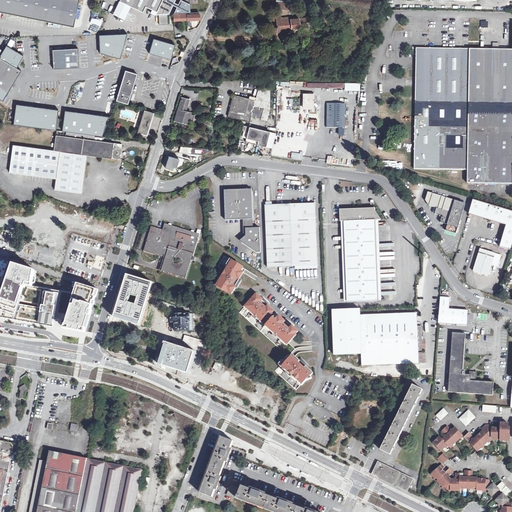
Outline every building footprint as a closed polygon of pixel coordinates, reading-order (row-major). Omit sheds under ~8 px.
[(0,0),(0,11),(74,26),(79,0),(0,0)] [(168,14),(169,14),(175,0),(119,0),(113,14),(124,20),(131,6),(143,12),(145,6),(156,12),(155,14),(159,14),(168,14)] [(187,12),(190,12),(189,0),(179,0),(173,13),(187,12)] [(277,2),(276,8),(294,10),(294,3),(277,2)] [(190,12),(187,12),(187,14),(188,20),(201,20),(200,12),(190,12)] [(168,24),(168,14),(159,14),(160,25),(168,24)] [(311,17),(300,18),(291,19),(291,17),(278,18),(278,28),(276,28),(275,32),(280,32),(284,32),(284,29),(309,27),(308,22),(311,22),(311,17)] [(126,33),(99,34),(100,52),(119,57),(126,33)] [(153,39),(150,48),(157,51),(156,54),(164,56),(165,53),(172,55),(175,46),(153,39)] [(52,49),(53,69),(79,67),(78,48),(52,49)] [(511,182),(511,49),(468,49),(432,48),(424,48),(417,48),(414,168),(467,169),(467,182),(511,182)] [(0,58),(0,88),(7,92),(20,70),(0,58)] [(137,74),(125,70),(116,100),(128,103),(137,74)] [(233,100),(232,100),(231,104),(228,116),(250,122),(251,116),(267,120),(270,109),(271,87),(259,87),(256,100),(244,97),(244,98),(234,96),(233,100)] [(305,94),(305,98),(305,108),(314,108),(314,94),(305,94)] [(181,100),(179,109),(186,111),(189,99),(185,98),(182,97),(181,100)] [(17,103),(14,122),(55,128),(58,109),(17,103)] [(328,103),(327,127),(346,128),(346,104),(328,103)] [(123,108),(120,114),(134,120),(137,113),(123,108)] [(191,112),(186,111),(179,109),(175,121),(188,124),(191,112)] [(107,116),(65,110),(62,128),(104,134),(107,116)] [(137,132),(147,135),(151,119),(153,113),(144,110),(137,132)] [(281,144),(294,146),(295,142),(297,142),(301,116),(285,114),(281,144)] [(270,132),(249,127),(245,142),(254,144),(255,140),(258,141),(257,145),(266,147),(270,132)] [(94,135),(66,132),(66,136),(56,135),(56,137),(61,140),(59,151),(17,145),(14,173),(61,179),(59,189),(87,194),(89,173),(91,160),(83,154),(120,159),(121,144),(93,140),(94,135)] [(212,149),(180,146),(178,153),(201,155),(212,149)] [(165,168),(176,171),(179,159),(168,156),(168,158),(165,168)] [(252,189),(225,190),(226,220),(245,219),(254,219),(252,189)] [(436,207),(435,214),(442,216),(440,222),(448,224),(446,230),(456,233),(465,203),(428,192),(426,200),(429,205),(436,207)] [(511,211),(473,200),(469,214),(506,225),(500,247),(511,251),(511,249),(511,211)] [(288,204),(266,205),(268,268),(317,266),(315,203),(293,204),(290,202),(288,204)] [(340,221),(341,221),(344,221),(347,302),(379,301),(376,220),(378,220),(381,220),(375,211),(375,208),(340,210),(340,221)] [(254,219),(245,219),(246,228),(254,228),(254,219)] [(115,232),(117,224),(105,220),(103,228),(115,232)] [(203,236),(168,225),(167,228),(166,231),(155,227),(146,252),(157,256),(158,255),(166,258),(162,271),(189,280),(195,261),(197,262),(198,259),(196,258),(203,236)] [(257,252),(261,252),(260,227),(254,228),(246,228),(246,235),(243,238),(244,239),(242,242),(257,252)] [(481,248),(473,271),(488,276),(496,253),(481,248)] [(246,266),(229,254),(222,265),(226,267),(221,273),(222,274),(218,281),(236,292),(238,288),(237,288),(241,281),(243,282),(244,280),(245,278),(244,277),(248,271),(245,269),(246,266)] [(62,292),(35,287),(36,281),(38,270),(17,263),(10,284),(0,311),(0,315),(56,325),(59,310),(62,292)] [(153,279),(127,272),(113,320),(139,327),(153,279)] [(101,290),(81,283),(77,295),(76,299),(80,300),(78,306),(76,305),(69,328),(88,331),(94,312),(101,290)] [(260,292),(243,311),(284,349),(301,331),(298,328),(297,329),(290,322),(291,321),(290,320),(289,319),(288,321),(272,305),(273,304),(270,301),(269,302),(266,299),(263,296),(264,295),(260,292)] [(450,297),(441,296),(439,323),(467,325),(468,310),(449,309),(450,297)] [(362,354),(360,309),(332,310),(334,355),(362,354)] [(424,351),(423,327),(419,327),(419,314),(362,316),(364,366),(420,365),(420,351),(424,351)] [(192,315),(174,315),(174,322),(178,322),(178,332),(192,331),(192,315)] [(475,381),(476,375),(463,374),(466,334),(453,333),(449,392),(493,395),(494,382),(475,381)] [(206,343),(185,335),(183,341),(204,349),(206,343)] [(190,376),(197,351),(166,342),(159,367),(190,376)] [(294,352),(277,370),(298,389),(305,381),(314,378),(312,374),(315,371),(305,363),(307,361),(305,360),(304,359),(302,360),(294,352)] [(23,390),(22,396),(28,397),(29,390),(30,390),(30,389),(29,388),(28,385),(27,385),(23,388),(23,390)] [(414,386),(381,450),(390,454),(423,390),(414,386)] [(444,409),(437,417),(441,421),(448,414),(444,409)] [(469,410),(459,419),(467,427),(476,418),(469,410)] [(508,424),(501,423),(499,429),(492,429),(492,426),(486,426),(482,430),(484,431),(480,435),(481,436),(478,439),(477,438),(474,441),(475,442),(474,443),(470,438),(472,436),(469,434),(464,438),(478,452),(482,448),(481,447),(483,445),(484,446),(487,442),(490,439),(489,438),(490,437),(492,437),(492,438),(495,438),(495,439),(501,439),(501,441),(506,441),(506,440),(510,440),(510,436),(509,434),(508,433),(508,424)] [(453,433),(447,427),(442,432),(447,438),(446,439),(445,438),(442,440),(440,438),(437,440),(439,441),(435,445),(441,451),(445,448),(444,447),(447,444),(450,447),(452,444),(453,446),(460,438),(460,437),(462,435),(456,428),(453,431),(454,432),(453,433)] [(235,441),(222,436),(221,437),(219,442),(218,444),(219,445),(216,454),(210,470),(206,480),(205,484),(204,483),(201,490),(201,491),(214,496),(217,488),(218,489),(223,477),(222,476),(227,461),(229,461),(234,449),(232,448),(235,441)] [(0,511),(2,511),(16,447),(14,443),(0,440),(0,511)] [(144,470),(53,451),(51,462),(43,461),(31,511),(135,511),(138,498),(139,495),(144,470)] [(444,454),(438,459),(443,464),(448,459),(444,454)] [(413,481),(380,464),(374,474),(407,492),(413,481)] [(444,469),(442,466),(432,475),(435,479),(436,478),(439,481),(438,481),(444,488),(444,487),(447,490),(451,490),(451,491),(459,491),(459,488),(463,488),(463,489),(473,489),(473,488),(477,488),(477,491),(482,491),(482,489),(486,489),(489,492),(488,494),(492,498),(504,486),(502,483),(496,489),(495,487),(496,486),(494,484),(492,485),(490,483),(490,481),(486,481),(486,480),(482,480),(482,482),(478,482),(477,478),(474,478),(474,480),(472,480),(472,472),(464,472),(464,480),(462,480),(462,478),(459,478),(459,474),(455,474),(455,482),(453,482),(453,480),(451,480),(449,478),(447,480),(446,479),(452,473),(450,470),(445,474),(443,472),(442,473),(441,472),(444,469)] [(233,484),(228,495),(239,499),(240,497),(278,511),(319,511),(312,509),(311,510),(296,504),(296,503),(284,499),(283,500),(268,494),(269,493),(256,488),(255,489),(244,485),(243,488),(233,484)] [(507,489),(495,501),(499,505),(500,505),(503,507),(503,511),(501,511),(511,511),(511,504),(510,504),(508,502),(509,500),(507,498),(506,499),(505,498),(510,492),(507,489)]
